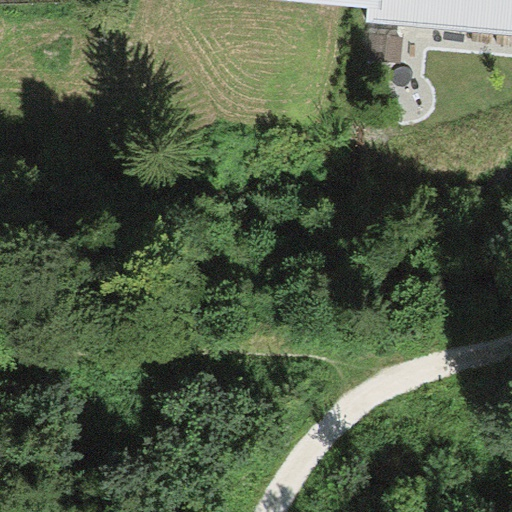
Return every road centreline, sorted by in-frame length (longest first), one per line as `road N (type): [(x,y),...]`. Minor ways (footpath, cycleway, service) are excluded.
road 1 (track): [(0,364),(282,344),(416,362)]
road 2 (track): [(262,511),(305,443),(342,404),(416,362),(511,344)]
